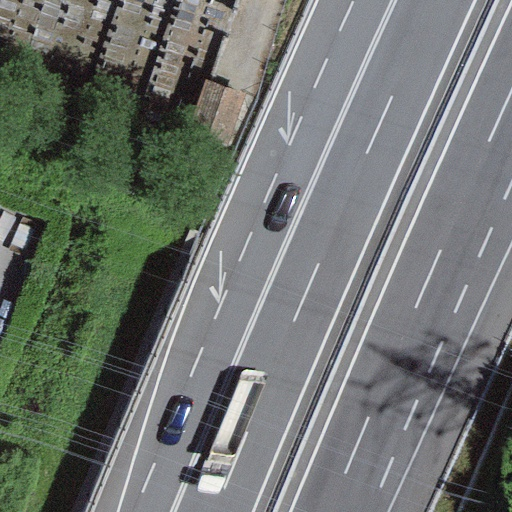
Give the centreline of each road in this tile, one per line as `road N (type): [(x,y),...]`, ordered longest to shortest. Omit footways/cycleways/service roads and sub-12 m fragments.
road 1 (motorway): [(420,0),(198,511)]
road 2 (motorway): [(358,0),(247,250),(183,511)]
road 3 (motorway): [(324,511),(511,78)]
road 4 (motorway): [(341,511),(468,313),(511,215)]
road 5 (unclassified): [(266,0),(220,122)]
